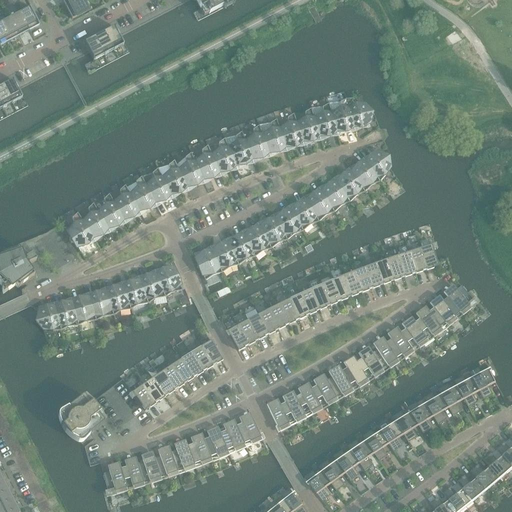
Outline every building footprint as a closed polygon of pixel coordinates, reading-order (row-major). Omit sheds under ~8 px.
[(90,10),(84,0),(80,0),(66,8),(72,20),(90,10)] [(224,4),(231,0),(195,0),(201,10),(205,7),(209,15),(210,14),(225,6),(224,4)] [(39,26),(30,8),(20,13),(29,31),(39,26)] [(29,31),(20,13),(10,18),(20,36),(29,31)] [(20,36),(10,18),(0,23),(10,41),(20,36)] [(0,46),(10,41),(0,23),(0,46)] [(123,46),(119,38),(114,28),(104,33),(113,51),(123,46)] [(113,51),(104,33),(94,38),(104,56),(113,51)] [(104,56),(94,38),(84,43),(94,61),(104,56)] [(22,99),(18,91),(13,81),(3,86),(12,104),(22,99)] [(12,104),(3,86),(0,87),(0,104),(2,109),(12,104)] [(353,127),(346,99),(340,103),(329,104),(332,115),(336,132),(347,132),(353,127)] [(369,124),(372,114),(364,106),(356,105),(353,99),(346,99),(353,127),(361,128),(369,124)] [(336,132),(332,115),(329,104),(322,108),(323,115),(314,120),(319,137),(330,137),(336,132)] [(319,137),(314,120),(311,109),(305,113),(305,120),(297,125),(302,142),(313,142),(319,137)] [(302,142),(297,125),(293,115),(287,118),(288,125),(280,131),(285,148),(296,147),(302,142)] [(285,148),(280,131),(276,120),(270,124),(271,131),(263,137),(268,154),(279,153),(285,148)] [(268,154),(263,137),(259,126),(253,130),(254,137),(246,143),(252,160),(262,159),(268,154)] [(252,160),(246,143),(241,133),(235,137),(224,139),(229,150),(235,166),(246,165),(252,160)] [(235,166),(229,150),(224,139),(218,144),(220,150),(212,157),(219,173),(229,172),(235,166)] [(219,173),(212,157),(207,146),(202,151),(203,158),(195,164),(202,180),(213,179),(219,173)] [(389,169),(388,158),(378,153),(370,157),(365,163),(379,183),(385,177),(384,175),(389,169)] [(202,180),(195,164),(191,154),(185,158),(187,165),(179,172),(186,188),(197,186),(202,180)] [(186,188),(179,172),(174,161),(168,166),(157,169),(163,180),(170,195),(181,193),(186,188)] [(379,183),(365,163),(358,165),(351,173),(364,193),(372,186),(379,183)] [(170,195),(163,180),(157,169),(152,174),(154,181),(146,188),(154,203),(165,201),(170,195)] [(364,193),(351,173),(343,175),(336,183),(349,203),(357,196),(364,193)] [(154,203),(146,188),(141,178),(136,183),(138,189),(130,196),(139,212),(149,209),(154,203)] [(349,203),(336,183),(328,185),(321,193),(334,213),(342,206),(349,203)] [(139,212),(130,196),(125,186),(119,191),(122,198),(114,205),(123,220),(133,218),(139,212)] [(334,213),(321,193),(313,195),(306,202),(318,223),(326,216),(334,213)] [(123,220),(114,205),(109,195),(104,200),(106,207),(99,214),(108,229),(118,227),(123,220)] [(318,223),(306,202),(298,204),(291,211),(303,232),(311,225),(318,223)] [(108,229),(99,214),(93,204),(88,209),(90,216),(83,223),(92,238),(103,236),(108,229)] [(303,232),(291,211),(283,213),(275,220),(287,241),(295,234),(303,232)] [(92,238),(83,223),(77,214),(72,219),(75,225),(67,233),(69,236),(70,242),(75,245),(77,248),(87,245),(92,238)] [(287,241),(275,220),(267,221),(260,229),(271,250),(279,243),(287,241)] [(271,250),(260,229),(252,230),(244,237),(255,258),(263,252),(271,250)] [(255,258),(244,237),(236,238),(228,245),(238,266),(247,260),(255,258)] [(238,266),(228,245),(220,245),(212,252),(222,274),(230,268),(238,266)] [(437,268),(431,247),(420,250),(424,260),(427,271),(437,268)] [(34,276),(29,270),(28,272),(24,267),(24,266),(27,264),(28,266),(36,262),(32,255),(25,260),(26,262),(22,263),(22,262),(21,260),(23,259),(19,249),(1,255),(1,256),(3,255),(4,258),(0,259),(0,284),(3,288),(6,286),(9,290),(18,284),(20,286),(18,288),(34,276)] [(427,271),(424,260),(420,250),(409,253),(413,263),(416,274),(427,271)] [(222,274),(212,252),(204,253),(195,260),(197,263),(196,269),(201,273),(205,282),(206,281),(214,276),(222,274)] [(416,274),(413,263),(409,253),(398,257),(402,267),(405,278),(416,274)] [(405,278),(402,267),(398,257),(387,261),(391,271),(395,281),(405,278)] [(395,281),(391,271),(387,261),(376,265),(380,275),(384,285),(395,281)] [(384,285),(380,275),(376,265),(365,269),(369,279),(373,289),(379,287),(384,285)] [(182,291),(179,282),(179,276),(174,272),(173,269),(162,270),(156,276),(165,298),(171,294),(182,291)] [(373,289),(369,279),(365,269),(354,273),(358,283),(362,293),(373,289)] [(201,273),(199,275),(204,286),(207,285),(206,281),(205,282),(201,273)] [(362,293),(358,283),(354,273),(343,277),(348,287),(352,297),(358,295),(362,293)] [(165,298),(156,276),(146,277),(140,282),(148,305),(154,300),(165,298)] [(352,297),(348,287),(343,277),(333,282),(337,291),(341,302),(352,297)] [(148,305),(140,282),(129,283),(123,288),(131,311),(137,306),(148,305)] [(341,302),(337,291),(333,282),(322,286),(326,296),(331,306),(337,304),(341,302)] [(331,306),(326,296),(322,286),(311,291),(315,301),(319,311),(331,306)] [(475,303),(466,292),(463,288),(462,288),(461,287),(456,291),(452,286),(443,294),(447,298),(462,317),(471,310),(479,303),(477,301),(475,303)] [(131,311),(123,288),(112,288),(106,293),(113,316),(120,312),(131,311)] [(319,311),(315,301),(311,291),(300,296),(305,305),(309,316),(319,311)] [(113,316),(106,293),(95,294),(89,299),(96,322),(103,318),(113,316)] [(309,316),(305,305),(300,296),(290,301),(294,310),(299,320),(309,316)] [(462,317),(447,298),(443,302),(439,297),(429,305),(433,309),(434,309),(448,328),(462,317)] [(96,322),(89,299),(78,299),(72,304),(78,327),(85,323),(96,322)] [(299,320),(294,310),(290,301),(279,306),(284,315),(288,325),(299,320)] [(78,327),(72,304),(61,304),(55,308),(61,332),(68,328),(78,327)] [(288,325),(284,315),(279,306),(268,311),(273,320),(278,330),(285,327),(288,325)] [(61,332),(55,308),(47,308),(39,312),(36,322),(44,330),(52,331),(53,332),(61,332)] [(448,328),(434,309),(433,309),(429,313),(425,308),(415,315),(419,320),(420,320),(434,339),(443,332),(448,328)] [(278,330),(273,320),(268,311),(258,316),(263,326),(268,336),(278,330)] [(268,336),(263,326),(258,316),(247,322),(253,331),(258,341),(268,336)] [(420,320),(419,320),(415,323),(411,318),(401,325),(405,330),(419,350),(434,339),(420,320)] [(258,341),(253,331),(247,322),(237,327),(242,336),(248,346),(258,341)] [(248,346),(242,336),(237,327),(227,333),(238,352),(248,346)] [(405,330),(400,334),(397,329),(387,335),(390,340),(391,340),(404,360),(414,354),(419,350),(405,330)] [(404,360),(391,340),(390,340),(386,344),(383,339),(373,345),(376,350),(389,370),(394,367),(404,360)] [(222,361),(216,351),(211,342),(201,348),(206,357),(212,367),(222,361)] [(212,367),(206,357),(201,348),(190,355),(196,363),(202,373),(212,367)] [(376,350),(371,353),(368,348),(358,355),(361,360),(362,360),(374,380),(384,374),(389,370),(376,350)] [(202,373),(196,363),(190,355),(181,361),(186,370),(192,379),(202,373)] [(374,380),(362,360),(361,360),(356,363),(353,358),(343,364),(346,369),(347,369),(359,390),(364,387),(374,380)] [(192,379),(186,370),(181,361),(171,367),(176,376),(183,386),(192,379)] [(183,386),(176,376),(171,367),(161,374),(167,382),(173,392),(183,386)] [(347,369),(346,369),(341,372),(338,367),(328,373),(331,378),(332,378),(343,399),(353,393),(359,390),(347,369)] [(489,371),(482,374),(479,369),(470,374),(473,379),(479,392),(484,400),(493,395),(489,387),(496,384),(489,371)] [(173,392),(167,382),(161,374),(152,380),(157,388),(164,398),(173,392)] [(343,399),(332,378),(331,378),(326,381),(323,376),(313,382),(316,387),(328,408),(333,405),(343,399)] [(473,396),(479,392),(473,379),(466,382),(463,377),(454,382),(457,387),(464,400),(468,408),(478,403),(473,396)] [(164,398),(157,388),(152,380),(142,387),(148,395),(154,405),(164,398)] [(316,387),(311,390),(308,384),(298,390),(300,395),(301,395),(312,417),(322,411),(328,408),(316,387)] [(458,404),(464,400),(457,387),(451,391),(448,386),(438,391),(441,396),(449,409),(453,417),(462,412),(458,404)] [(154,405),(148,395),(142,387),(133,394),(132,394),(145,412),(154,405)] [(312,417),(301,395),(300,395),(296,398),(293,393),(282,398),(285,404),(285,403),(296,425),(301,422),(312,417)] [(443,412),(449,409),(441,396),(435,400),(432,394),(423,400),(426,405),(434,418),(438,426),(447,420),(443,412)] [(104,424),(98,415),(100,413),(92,403),(90,405),(83,397),(58,416),(59,416),(60,421),(61,426),(64,431),(67,435),(69,437),(73,440),(78,442),(80,443),(104,424)] [(296,425),(285,403),(285,404),(280,406),(277,401),(266,406),(269,412),(277,427),(275,428),(278,434),(290,428),(296,425)] [(428,421),(434,418),(426,405),(420,408),(417,403),(408,409),(411,414),(419,427),(423,434),(432,429),(428,421)] [(413,430),(419,427),(411,414),(405,418),(402,412),(393,418),(396,423),(404,436),(408,443),(417,438),(413,430)] [(260,435),(252,420),(250,414),(239,419),(241,425),(236,427),(246,449),(252,446),(264,440),(262,434),(260,435)] [(246,449),(236,427),(234,421),(223,426),(225,432),(220,434),(229,456),(246,449)] [(398,439),(404,436),(396,423),(390,427),(386,422),(378,428),(381,432),(389,445),(394,453),(403,447),(398,439)] [(229,456),(220,434),(218,428),(207,433),(209,439),(204,441),(213,463),(224,458),(229,456)] [(383,449),(389,445),(381,432),(375,436),(371,431),(363,437),(366,442),(374,455),(379,462),(388,456),(383,449)] [(213,463),(204,441),(201,435),(190,439),(193,445),(187,447),(196,469),(213,463)] [(196,469),(187,447),(185,441),(174,445),(176,451),(171,453),(179,476),(190,472),(196,469)] [(369,459),(374,455),(366,442),(360,446),(357,441),(348,447),(351,452),(360,464),(365,472),(374,466),(369,459)] [(511,449),(511,451),(504,443),(496,450),(503,458),(506,461),(511,467),(511,449)] [(179,476),(171,453),(169,447),(157,451),(159,457),(154,459),(162,482),(173,478),(179,476)] [(354,468),(360,464),(351,452),(345,456),(342,451),(333,457),(337,462),(345,474),(351,482),(359,476),(354,468)] [(162,482),(154,459),(152,453),(141,457),(143,463),(137,464),(145,487),(151,485),(162,482)] [(511,469),(511,467),(506,461),(503,458),(498,462),(491,455),(483,461),(490,469),(493,473),(500,480),(511,469)] [(145,487),(137,464),(135,458),(124,462),(126,468),(121,469),(127,492),(145,487)] [(340,478),(345,474),(337,462),(331,466),(328,461),(319,468),(322,472),(331,485),(336,492),(345,486),(340,478)] [(127,492),(121,469),(119,464),(107,467),(109,473),(103,475),(105,481),(108,491),(104,492),(106,499),(116,496),(127,492)] [(500,480),(493,473),(490,469),(485,474),(478,466),(470,472),(477,480),(480,484),(486,492),(500,480)] [(326,489),(331,485),(322,472),(317,477),(313,472),(305,478),(323,502),(331,496),(326,489)] [(486,492),(480,484),(477,480),(471,485),(465,477),(457,483),(463,491),(466,495),(473,502),(486,492)] [(0,501),(11,496),(9,492),(9,491),(7,486),(6,487),(0,489),(0,501)] [(460,511),(473,502),(466,495),(463,491),(458,495),(451,487),(443,494),(450,502),(453,506),(457,511),(460,511)] [(306,511),(300,503),(290,490),(281,496),(283,498),(277,503),(284,511),(306,511)] [(0,511),(15,505),(13,501),(14,500),(12,495),(11,496),(0,501),(0,511)] [(457,511),(453,506),(450,502),(444,506),(438,498),(430,504),(435,511),(457,511)] [(284,511),(277,503),(276,501),(267,507),(271,511),(270,511),(284,511)]
